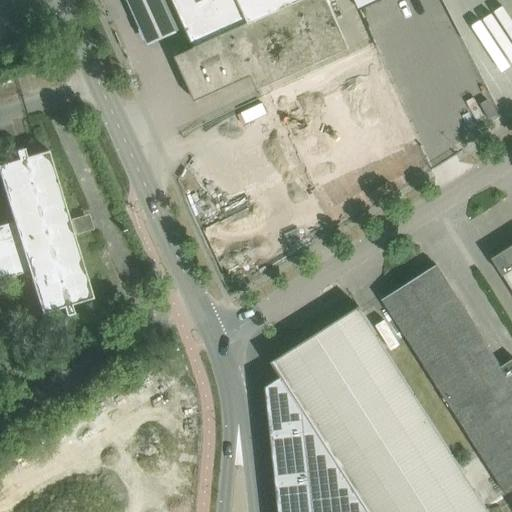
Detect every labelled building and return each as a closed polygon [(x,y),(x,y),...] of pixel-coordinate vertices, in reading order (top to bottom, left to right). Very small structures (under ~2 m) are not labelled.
[(157,0),(124,0),(141,38),(169,26),(157,0)] [(172,0),(194,48),(175,56),(195,101),(252,75),(258,89),(350,48),(328,0),(172,0)] [(354,0),(359,10),(381,0),(354,0)] [(444,0),(449,8),(446,9),(484,81),(498,74),(485,51),(495,46),(488,32),(477,38),(456,0),(444,0)] [(511,0),(506,0),(491,13),(511,38),(511,0)] [(375,45),(318,71),(266,95),(308,187),(417,137),(375,45)] [(511,72),(487,90),(503,114),(511,108),(511,72)] [(0,279),(29,270),(42,313),(63,307),(65,316),(74,313),(71,304),(92,298),(73,233),(84,230),(81,218),(69,222),(48,150),(26,157),(23,148),(15,150),(18,159),(0,164),(0,177),(13,222),(0,225),(0,279)] [(502,275),(503,274),(511,287),(511,244),(491,257),(502,275)] [(382,299),(393,316),(506,493),(511,488),(511,374),(508,377),(436,265),(382,299)] [(369,511),(483,511),(487,510),(358,307),(274,361),(285,379),(369,511)] [(369,511),(285,379),(271,388),(283,511),(369,511)]
